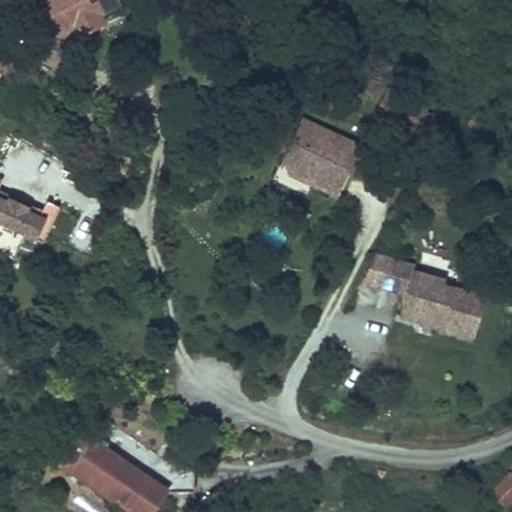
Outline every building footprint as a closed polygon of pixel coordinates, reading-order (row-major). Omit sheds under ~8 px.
[(30,0),(52,44),(75,32),(80,42),(106,28),(102,20),(122,10),(116,0),(30,0)] [(0,45),(0,75),(9,49),(0,45)] [(416,134),(426,111),(385,93),(374,117),(416,134)] [(291,171),(311,180),(307,186),(329,196),(338,177),(344,180),(357,150),(298,125),(279,166),(291,171)] [(307,186),(311,180),(291,171),(288,177),(307,186)] [(344,180),(338,177),(329,196),(335,199),(344,180)] [(39,225),(6,210),(3,217),(0,215),(0,261),(13,267),(24,244),(41,252),(57,216),(45,210),(39,225)] [(373,253),(359,284),(405,297),(398,319),(472,340),(485,295),(445,284),(446,279),(413,270),(414,265),(373,253)] [(123,511),(147,511),(163,490),(80,433),(57,466),(123,511)] [(511,479),(494,498),(506,510),(511,503),(511,479)]
